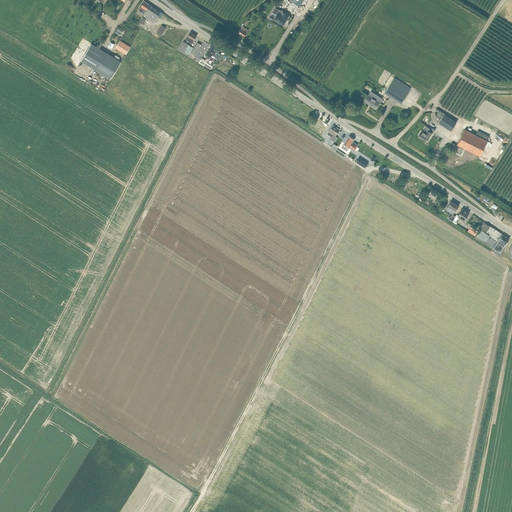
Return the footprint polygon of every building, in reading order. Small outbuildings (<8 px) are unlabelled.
[(160,18),(163,13),(150,5),(150,4),(144,1),(141,5),(138,9),(144,13),(143,14),(142,16),(153,22),(157,17),(157,16),(160,18)] [(272,13),(269,18),(272,20),(273,19),(283,25),(286,21),(287,19),(289,21),(291,17),(289,16),(289,15),(289,14),(282,10),(282,11),(279,9),(279,10),(275,8),(273,11),(277,13),(276,14),(276,15),(272,13)] [(299,28),(307,13),(302,10),(293,25),(299,28)] [(160,37),(163,32),(166,28),(162,25),(156,34),(160,37)] [(244,37),(247,33),(249,30),(243,26),(238,33),(244,37)] [(191,44),(194,39),(197,35),(191,31),(185,40),(191,44)] [(126,54),(128,50),(130,47),(120,40),(116,48),(126,54)] [(189,54),(193,47),(184,41),(179,48),(189,54)] [(192,51),(191,53),(197,57),(195,60),(199,62),(200,61),(200,60),(202,58),(201,57),(204,53),(207,48),(198,42),(195,46),(192,51)] [(111,79),(118,67),(121,62),(95,46),(91,43),(81,61),(111,79)] [(212,55),(220,60),(223,55),(219,53),(220,51),(216,48),(212,45),(209,49),(206,53),(211,56),(212,55)] [(211,69),(212,67),(203,61),(202,63),(211,69)] [(402,104),(411,88),(394,77),(384,92),(402,104)] [(376,108),(378,104),(380,102),(369,95),(365,101),(376,108)] [(451,130),(457,121),(445,114),(439,122),(451,130)] [(331,139),(332,140),(330,142),(331,143),(329,145),(332,146),(333,144),(335,140),(336,141),(338,137),(335,136),(337,133),(340,129),(333,125),(330,129),(328,132),(329,132),(327,134),(332,137),(331,139)] [(430,131),(428,130),(429,128),(427,127),(422,133),(421,132),(418,136),(426,141),(432,133),(432,134),(435,130),(432,128),(430,131)] [(476,134),(465,129),(458,144),(480,155),(489,136),(478,131),(476,134)] [(508,146),(511,141),(501,135),(499,140),(508,146)] [(355,149),(358,145),(353,142),(355,139),(349,136),(344,144),(349,147),(350,146),(355,149)] [(356,162),(365,167),(368,163),(359,158),(356,162)] [(453,221),(456,217),(453,214),(458,205),(451,201),(444,211),(448,214),(446,217),(449,219),(453,221)] [(464,220),(466,216),(469,212),(463,208),(458,216),(464,220)] [(502,234),(500,238),(496,244),(493,248),(500,252),(503,248),(507,243),(509,238),(502,234)]
